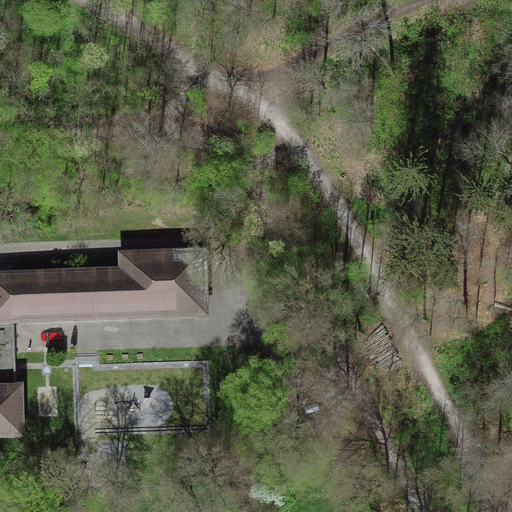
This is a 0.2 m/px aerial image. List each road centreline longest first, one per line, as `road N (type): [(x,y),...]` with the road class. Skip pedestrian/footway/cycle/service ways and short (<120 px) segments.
road 1 (track): [(89,0),(233,87),(302,146),(405,328),(490,511)]
road 2 (track): [(0,133),(172,131),(241,173),(418,511)]
road 3 (track): [(254,194),(175,239),(0,249)]
road 4 (track): [(479,0),(233,87)]
